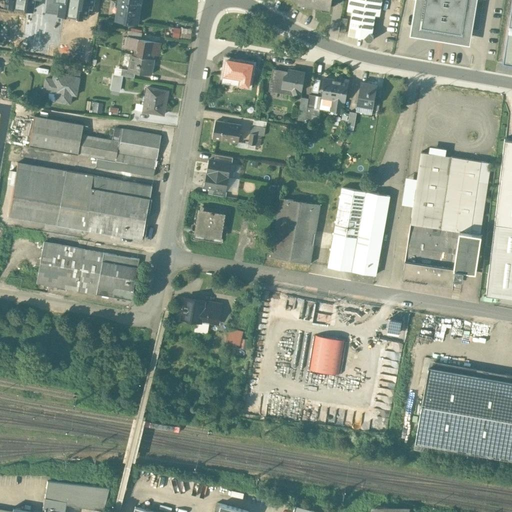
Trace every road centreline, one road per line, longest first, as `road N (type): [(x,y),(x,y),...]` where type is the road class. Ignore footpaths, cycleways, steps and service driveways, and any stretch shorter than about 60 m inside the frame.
road 1 (unclassified): [(163,253),(511,316)]
road 2 (residential): [(511,83),(330,46),(240,0)]
road 3 (residential): [(163,253),(212,0)]
road 4 (residential): [(0,293),(152,319),(163,253)]
